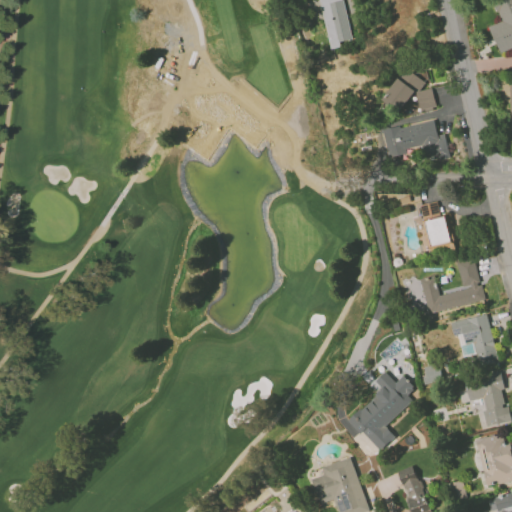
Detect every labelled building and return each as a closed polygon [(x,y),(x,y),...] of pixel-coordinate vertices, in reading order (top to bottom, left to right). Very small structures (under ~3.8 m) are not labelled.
[(319,0),(330,49),(341,46),(340,41),(352,39),(343,0),(319,0)] [(490,25),(499,53),(511,48),(511,0),(498,0),(495,1),(502,21),(490,25)] [(391,115),(410,111),(411,113),(436,107),(432,87),(423,89),(421,80),(416,81),(415,75),(384,82),(391,115)] [(382,129),(388,157),(406,153),(405,148),(423,145),(426,159),(449,155),(444,133),(437,135),(433,118),(382,129)] [(420,204),(427,236),(422,237),(425,254),(453,249),(446,215),(441,217),(438,201),(420,204)] [(439,295),(435,276),(421,279),(429,313),(484,300),(475,257),(457,261),(463,289),(439,295)] [(451,321),(453,335),(464,334),(465,344),(474,343),(477,363),(496,360),(489,314),(451,321)] [(441,379),(439,364),(426,366),(428,382),(441,379)] [(385,425),(413,400),(408,394),(415,388),(403,375),(395,382),(386,371),(374,381),(381,390),(349,418),(378,451),(395,436),(385,425)] [(511,421),(508,405),(505,406),(501,390),(505,389),(501,373),(457,383),(462,402),(468,400),(471,409),(480,407),(485,427),(511,421)] [(511,480),(511,442),(505,444),(503,433),(476,439),(485,486),(511,480)] [(364,511),(370,510),(350,456),(322,466),(325,475),(310,481),(319,506),(334,500),(338,511),(364,511)] [(398,470),(411,511),(430,511),(415,465),(398,470)] [(511,511),(511,491),(494,496),(497,511),(511,511)]
